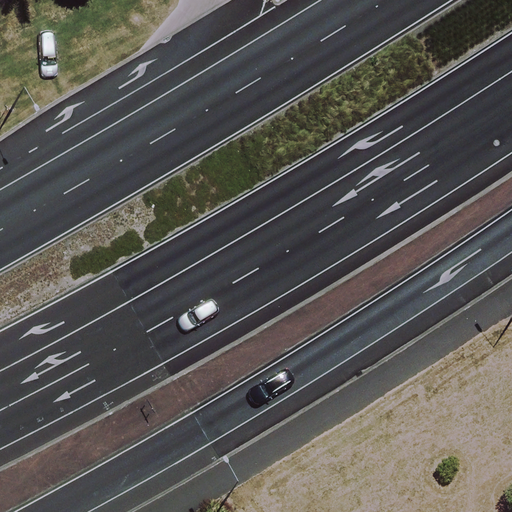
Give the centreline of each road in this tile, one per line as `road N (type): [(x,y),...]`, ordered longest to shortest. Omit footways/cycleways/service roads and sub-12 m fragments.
road 1 (primary): [(511,97),(313,220),(0,390)]
road 2 (trunk): [(511,230),(152,460),(55,511)]
road 3 (primary): [(0,228),(386,0)]
